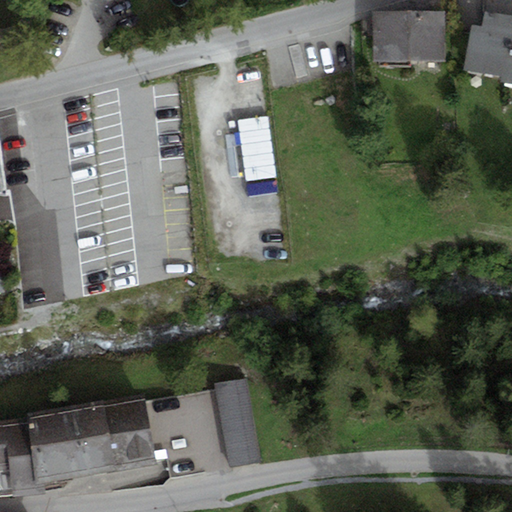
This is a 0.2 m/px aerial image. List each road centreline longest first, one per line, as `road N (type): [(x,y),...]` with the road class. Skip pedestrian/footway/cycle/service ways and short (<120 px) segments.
road 1 (residential): [(511,468),(388,461),(0,510)]
road 2 (residential): [(0,96),(363,0)]
